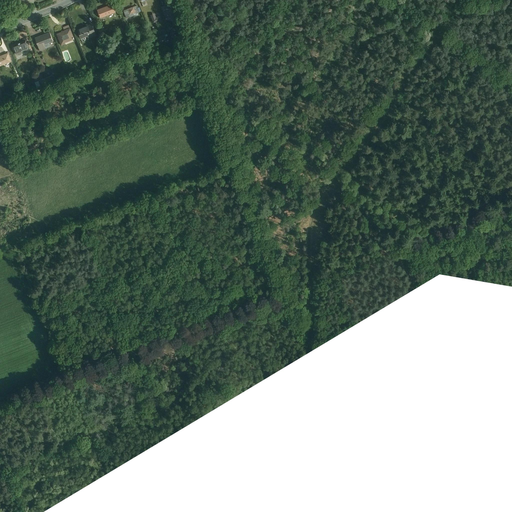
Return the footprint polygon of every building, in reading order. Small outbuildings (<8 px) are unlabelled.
[(167,19),(177,16),(173,3),(163,7),(167,19)] [(102,18),(116,13),(112,4),(98,9),(102,18)] [(128,19),(141,14),(137,5),(125,10),(128,19)] [(152,23),(161,22),(159,15),(155,16),(154,13),(150,14),(152,23)] [(83,41),(97,35),(93,23),(78,29),(83,41)] [(62,44),(75,40),(70,27),(58,32),(62,44)] [(55,45),(50,31),(36,37),(41,50),(55,45)] [(16,54),(29,48),(25,39),(12,44),(16,54)] [(0,67),(12,62),(8,52),(0,56),(0,54),(0,67)]
